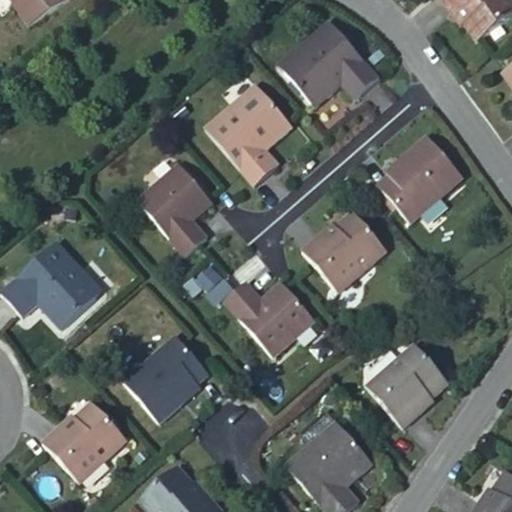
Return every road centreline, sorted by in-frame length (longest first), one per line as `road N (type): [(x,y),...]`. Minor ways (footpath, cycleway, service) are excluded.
road 1 (residential): [(431,76),(250,232)]
road 2 (residential): [(411,511),(511,361)]
road 3 (residential): [(511,191),(431,76)]
